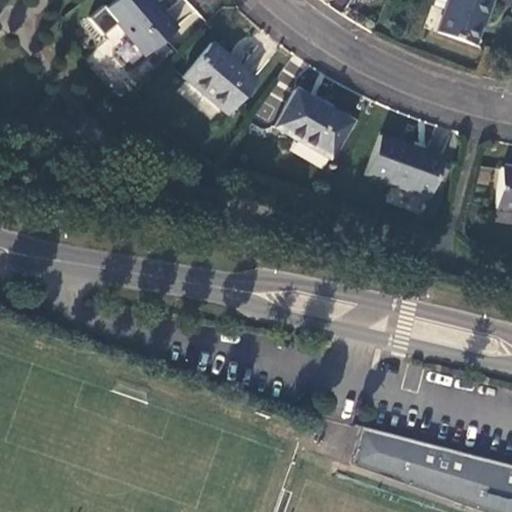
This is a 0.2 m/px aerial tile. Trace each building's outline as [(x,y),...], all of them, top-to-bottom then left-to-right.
[(103,7),(89,19),(102,35),(116,23),(143,56),(175,29),(150,0),(116,0),(106,10),(103,7)] [(434,0),(433,7),(443,12),(447,0),(434,0)] [(488,0),(447,0),(443,12),(435,33),(470,46),(481,16),(484,17),(490,0),(488,0)] [(254,80),(210,44),(182,79),(225,115),(254,80)] [(350,121),(295,91),(273,129),(329,159),(350,121)] [(442,158),(378,136),(364,176),(428,198),(442,158)] [(511,169),(501,168),(494,209),(511,212),(511,169)] [(361,456),(369,428),(360,426),(350,464),(484,511),(493,511),(498,492),(499,487),(489,484),(488,489),(469,484),(470,479),(460,476),(458,481),(361,456)] [(511,511),(511,465),(369,428),(361,456),(458,481),(460,476),(470,479),(469,484),(488,489),(489,484),(499,487),(498,492),(493,511),(511,511)]
